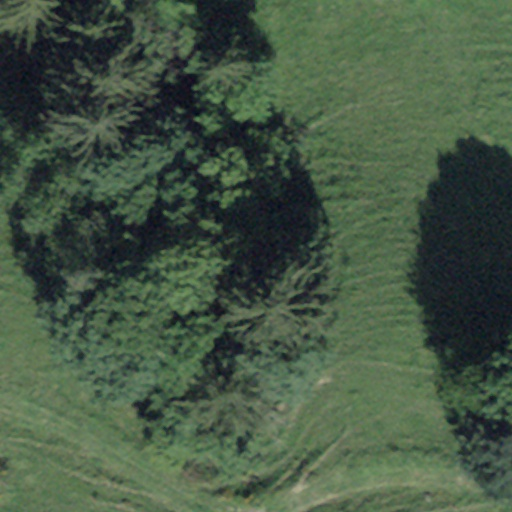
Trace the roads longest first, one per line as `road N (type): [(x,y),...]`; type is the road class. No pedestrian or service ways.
road 1 (track): [(511,483),(383,470),(336,478),(264,511)]
road 2 (track): [(191,511),(27,406),(0,398)]
